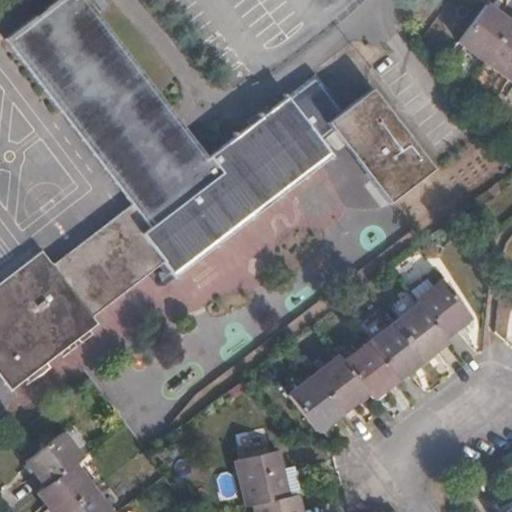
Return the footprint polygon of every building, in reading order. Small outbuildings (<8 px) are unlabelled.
[(53,263),(42,253),(0,284),(0,375),(11,389),(97,323),(92,315),(162,262),(173,273),(329,157),(288,97),(209,158),(85,0),(61,0),(5,42),(130,207),(53,263)] [(511,21),(487,3),(457,44),(511,84),(511,21)] [(292,94),(322,122),(339,104),(309,76),(292,94)] [(435,170),(373,90),(329,122),(390,202),(435,170)] [(419,127),(438,113),(421,92),(402,106),(419,127)] [(156,284),(171,312),(194,299),(179,271),(156,284)] [(445,334),(469,316),(441,281),(418,299),(420,302),(344,360),(339,354),(289,391),(317,428),(367,390),(372,396),(448,339),(445,334)] [(112,511),(73,459),(80,454),(61,430),(26,456),(45,480),(36,488),(54,511),(112,511)] [(288,494),(278,447),(235,456),(245,503),(253,502),(255,511),(299,511),(296,493),(288,494)]
